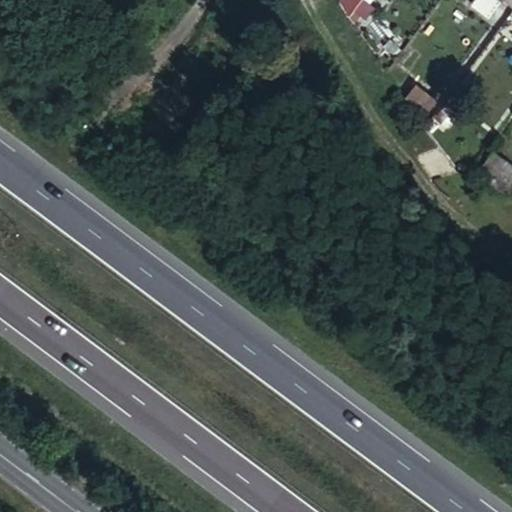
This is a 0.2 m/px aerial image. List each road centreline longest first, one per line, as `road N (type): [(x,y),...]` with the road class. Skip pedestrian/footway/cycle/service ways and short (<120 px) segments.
road 1 (motorway): [(464,511),(0,164)]
road 2 (track): [(511,279),(374,144),(339,90),(299,0)]
road 3 (motorway): [(0,298),(283,511)]
